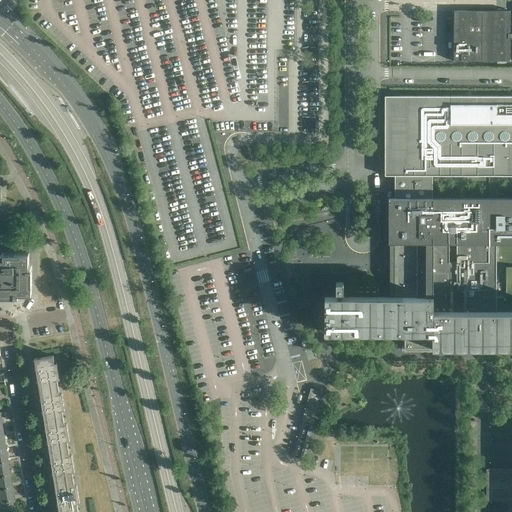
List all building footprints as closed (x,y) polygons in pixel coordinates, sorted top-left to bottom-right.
[(453,61),(510,61),(510,10),(454,10),(453,61)] [(393,261),(393,264),(394,266),(396,267),(396,297),(391,297),(342,297),(338,297),(334,297),(325,297),(325,312),(325,315),(325,333),(404,333),(404,351),(431,351),(431,346),(511,346),(511,469),(486,469),(486,501),(487,501),(511,500),(511,511),(511,95),(394,96),(394,176),(395,176),(395,198),(388,198),(388,243),(391,243),(396,243),(396,258),(394,259),(393,261)] [(4,255),(0,255),(0,295),(17,296),(17,293),(32,293),(32,267),(29,267),(29,252),(4,252),(4,255)] [(53,355),(34,359),(40,390),(58,387),(53,355)] [(58,387),(40,390),(44,420),(63,417),(58,387)] [(311,387),(295,451),(306,453),(322,390),(311,387)] [(63,417),(44,420),(49,451),(68,448),(63,417)] [(68,448),(49,451),(54,482),(73,479),(68,448)] [(7,450),(0,451),(0,464),(9,463),(7,450)] [(9,463),(0,464),(0,477),(11,475),(9,463)] [(11,475),(0,477),(0,490),(13,488),(11,475)] [(73,479),(54,482),(59,511),(78,509),(73,479)] [(13,488),(0,490),(0,495),(1,502),(1,503),(13,501),(15,501),(13,488)] [(0,502),(0,511),(14,511),(13,501),(1,503),(1,502),(0,502)]
